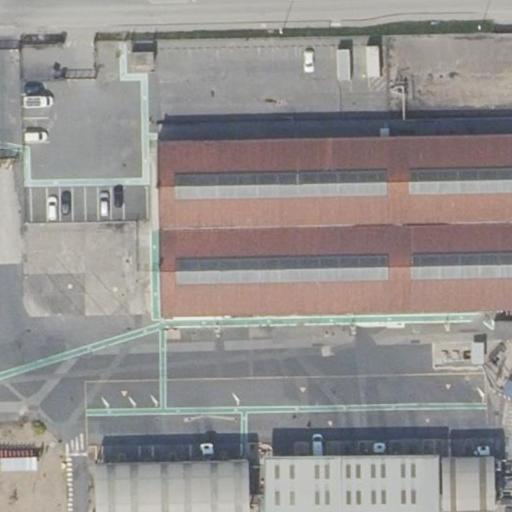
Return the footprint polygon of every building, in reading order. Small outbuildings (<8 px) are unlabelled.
[(154,220),(156,291),(156,312),(511,304),(511,132),(153,139),(153,163),(154,220)] [(511,381),(509,380),(503,395),(511,398),(511,381)] [(422,511),(423,455),(336,455),(336,453),(260,452),(260,511),(422,511)] [(490,455),(438,455),(438,509),(490,509),(490,455)] [(245,458),(92,462),(93,511),(225,511),(247,511),(245,458)]
